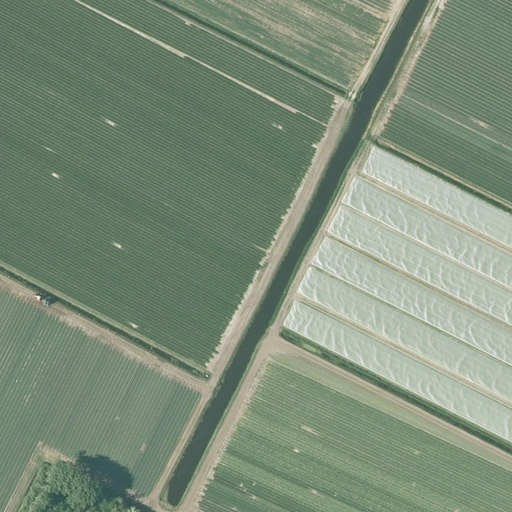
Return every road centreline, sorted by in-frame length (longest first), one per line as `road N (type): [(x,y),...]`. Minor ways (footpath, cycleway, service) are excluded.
road 1 (track): [(182,511),(436,0)]
road 2 (track): [(403,0),(208,389)]
road 3 (track): [(0,280),(208,389),(149,508)]
road 4 (track): [(9,511),(39,457),(149,508)]
